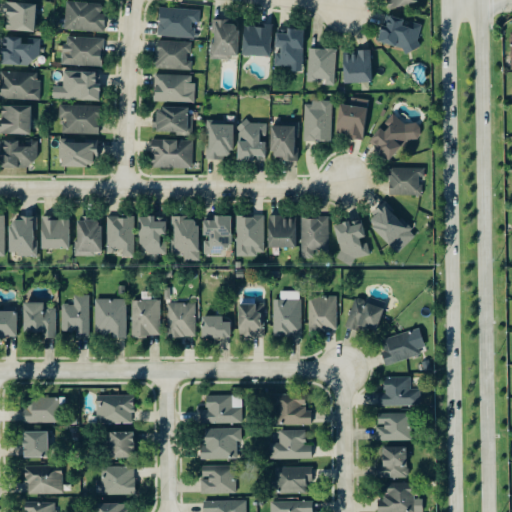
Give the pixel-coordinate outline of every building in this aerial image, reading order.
[(417,4),(415,0),(384,0),(386,8),(417,4)] [(36,3),(6,2),(5,30),(35,32),(36,3)] [(66,30),(104,32),(105,4),(67,2),(66,30)] [(158,36),(159,23),(160,23),(160,15),(159,15),(159,8),(200,11),(199,24),(191,23),(191,28),(195,29),(194,38),(158,36)] [(423,25),(387,15),(385,26),(383,25),(378,42),(416,52),(423,25)] [(238,59),(239,21),(213,21),(212,58),(238,59)] [(243,56),(272,57),(273,25),(265,24),(265,27),(244,26),(243,56)] [(304,60),(304,30),(277,30),(276,66),(295,67),(295,60),(304,60)] [(41,38),(2,37),(2,64),(31,65),(31,58),(40,58),(41,38)] [(103,67),(104,38),(64,37),(63,66),(103,67)] [(190,42),(158,41),(157,70),(192,70),(192,61),(190,61),(190,42)] [(337,49),(310,48),(309,81),(326,81),(326,85),(336,85),(337,49)] [(345,83),(373,82),(372,50),(357,51),(357,53),(344,53),(345,83)] [(101,72),(64,71),(64,87),(54,86),(53,99),(100,101),(101,72)] [(40,73),(2,72),(1,100),(40,100),(40,73)] [(194,103),(195,75),(155,75),(155,102),(194,103)] [(367,99),(351,98),(351,105),(340,104),(338,137),(366,138),(367,99)] [(333,102),(306,102),(305,141),(332,142),(333,102)] [(63,134),(99,135),(100,106),(60,105),(60,119),(64,120),(63,134)] [(32,106),(2,106),(1,134),(31,135),(32,106)] [(192,108),(156,108),(155,132),(192,133),(192,108)] [(413,122),(409,126),(393,114),(384,126),(383,125),(371,141),(380,148),(377,151),(389,161),(409,137),(416,142),(424,131),(413,122)] [(268,123),(239,122),(238,160),(266,161),(266,139),(267,139),(268,123)] [(234,124),(208,123),(207,158),(233,159),(234,124)] [(272,126),(271,160),(298,161),(299,148),(295,148),(296,127),(272,126)] [(20,141),(2,140),(1,167),(38,168),(38,142),(20,142),(20,141)] [(193,169),(194,141),(152,140),(152,168),(193,169)] [(61,142),(61,166),(97,167),(97,143),(61,142)] [(389,195),(421,196),(422,177),(426,177),(426,168),(390,167),(389,195)] [(416,236),(385,203),(367,220),(399,253),(416,236)] [(297,247),(296,219),(285,219),(285,215),(269,216),(269,248),(297,247)] [(135,216),(107,217),(108,253),(122,253),(122,258),(135,258),(135,216)] [(206,254),(223,255),(224,247),(232,247),(232,216),(215,216),(215,221),(204,221),(204,236),(206,236),(206,254)] [(237,256),(265,255),(265,216),(237,216),(237,256)] [(37,217),(10,217),(10,252),(18,252),(18,256),(38,256),(38,241),(36,241),(37,217)] [(167,239),(166,217),(139,217),(140,253),(167,253),(167,239)] [(200,260),(199,217),(174,217),(174,253),(185,253),(185,261),(200,260)] [(316,258),(317,248),(329,248),(330,217),(303,217),(302,258),(316,258)] [(69,249),(70,219),(42,218),(42,249),(69,249)] [(101,255),(102,221),(77,220),(77,254),(101,255)] [(368,240),(366,241),(362,220),(335,224),(342,263),(371,258),(368,240)] [(90,296),(74,296),(74,305),(62,305),(63,332),(77,332),(77,338),(90,338),(90,296)] [(338,297),(310,296),(309,329),(337,329),(338,297)] [(387,303),(370,296),(368,302),(357,298),(347,324),(375,335),(387,303)] [(274,300),(274,335),(303,334),(302,299),(274,300)] [(95,300),(126,300),(126,339),(112,339),(112,334),(109,333),(108,337),(101,337),(101,334),(95,334),(95,300)] [(132,301),(161,301),(160,336),(148,336),(148,337),(147,337),(147,339),(132,338),(132,301)] [(56,308),(44,308),(44,303),(24,303),(24,333),(43,333),(43,338),(57,338),(56,308)] [(197,337),(196,303),(169,303),(170,337),(197,337)] [(239,337),(265,338),(266,304),(240,304),(239,337)] [(0,337),(17,337),(18,312),(0,311),(0,337)] [(223,322),(223,317),(203,316),(202,338),(231,339),(232,323),(223,322)] [(426,347),(421,329),(380,340),(387,364),(421,355),(419,349),(426,347)] [(412,391),(412,377),(385,378),(385,391),(379,391),(379,406),(420,406),(419,391),(412,391)] [(200,425),(243,424),(243,401),(239,401),(239,407),(232,408),(232,395),(207,396),(207,411),(200,411),(200,425)] [(312,425),(312,409),(306,409),(306,395),(276,395),(276,426),(312,425)] [(97,425),(97,397),(134,397),(134,413),(132,413),(132,425),(97,425)] [(57,398),(23,400),(24,424),(58,423),(57,398)] [(412,441),(411,413),(378,414),(379,427),(377,427),(377,442),(412,441)] [(204,429),(205,446),(201,446),(202,460),(238,459),(238,442),(242,442),(242,428),(204,429)] [(306,430),(280,431),(280,443),(270,444),(271,460),(313,459),(312,445),(307,445),(306,430)] [(48,458),(49,432),(25,432),(24,458),(48,458)] [(133,432),(110,433),(110,459),(134,458),(133,432)] [(408,447),(383,448),(384,464),(378,465),(378,479),(408,478),(408,447)] [(203,466),(203,479),(202,479),(202,494),(236,494),(236,466),(203,466)] [(27,495),(64,494),(63,467),(27,468),(27,495)] [(136,495),(135,467),(103,467),(103,496),(136,495)] [(313,467),(277,468),(277,494),(308,493),(308,482),(314,482),(313,467)] [(423,511),(423,499),(415,499),(414,483),(386,484),(386,500),(379,500),(378,511),(423,511)] [(245,511),(246,502),(204,501),(204,511),(245,511)] [(313,511),(314,502),(271,501),(271,511),(313,511)] [(26,511),(56,511),(57,503),(27,502),(26,511)]
